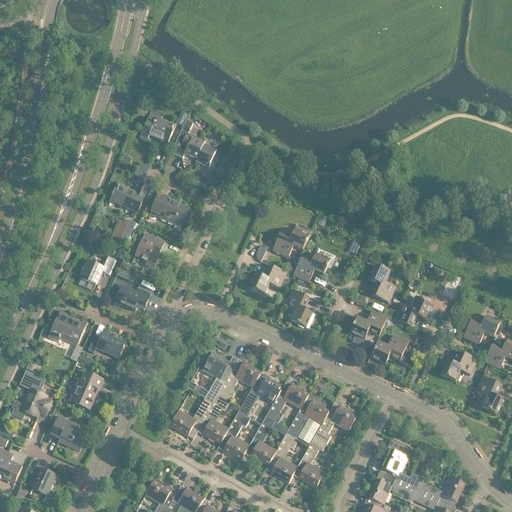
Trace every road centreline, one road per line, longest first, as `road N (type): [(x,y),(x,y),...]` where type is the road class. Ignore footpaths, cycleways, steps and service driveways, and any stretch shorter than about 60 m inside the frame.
road 1 (secondary): [(0,351),(50,254),(82,167),(123,16)]
road 2 (secondary): [(52,0),(0,248)]
road 3 (residential): [(178,317),(177,299),(218,208),(153,177)]
road 4 (residential): [(121,421),(284,511)]
road 5 (residential): [(337,511),(390,393)]
